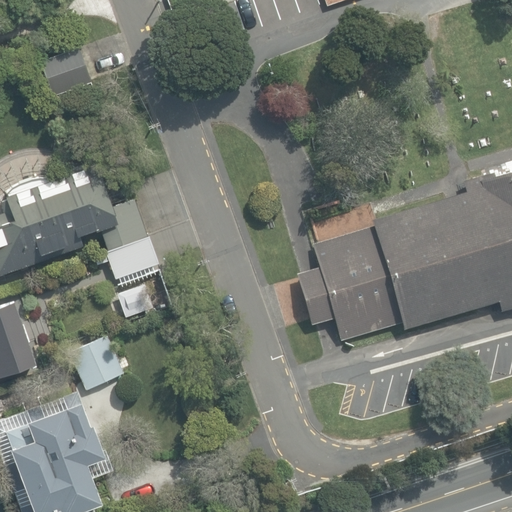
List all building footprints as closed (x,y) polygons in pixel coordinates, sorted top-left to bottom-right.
[(482,1),(452,11),(471,66),(501,56),(482,1)] [(92,83),(79,48),(40,62),(52,97),(92,83)] [(0,274),(81,245),(78,236),(96,230),(112,273),(156,257),(148,235),(146,236),(132,200),(113,206),(98,164),(85,169),(83,164),(68,169),(70,174),(48,182),(47,179),(41,178),(35,178),(29,178),(24,180),(19,182),(14,185),(9,189),(6,194),(7,197),(5,198),(6,201),(0,203),(0,209),(1,212),(0,212),(0,274)] [(332,317),(338,339),(399,323),(401,328),(496,302),(498,308),(511,304),(511,168),(460,181),(463,191),(369,219),(370,227),(312,245),(318,268),(300,272),(293,274),(307,324),(332,317)] [(0,377),(35,366),(12,300),(9,301),(0,304),(0,377)] [(68,352),(84,389),(123,372),(106,335),(68,352)] [(0,417),(0,459),(18,511),(67,511),(101,500),(93,477),(111,471),(106,455),(104,456),(92,423),(88,425),(80,400),(79,401),(76,391),(0,417)]
